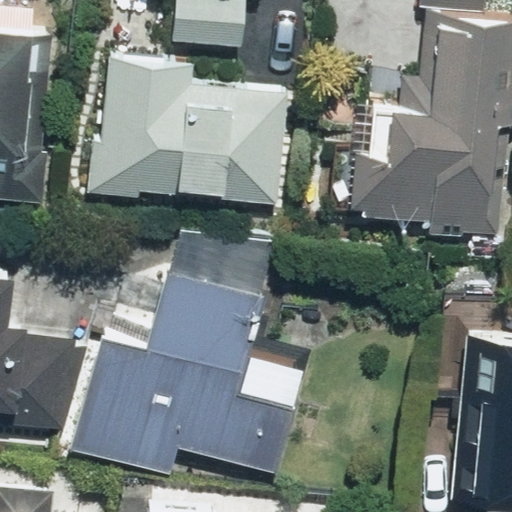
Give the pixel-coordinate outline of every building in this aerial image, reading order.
[(252,0),(182,0),(182,26),(252,28),(252,0)] [(511,4),(468,0),(432,0),(426,62),(411,60),(408,84),(406,84),(400,136),(366,132),(359,196),(439,204),(438,220),(470,223),(470,217),(509,221),(511,188),(511,173),(503,172),(510,107),(511,107),(511,4)] [(44,7),(0,2),(0,197),(3,197),(4,183),(52,188),(57,128),(38,126),(45,54),(40,53),(44,7)] [(201,47),(118,39),(110,126),(99,125),(94,178),(146,183),(147,175),(284,188),(295,78),(199,69),(201,47)] [(278,270),(180,244),(159,321),(113,309),(80,430),(179,457),(186,431),(285,458),(315,350),(260,335),(278,270)] [(28,249),(0,246),(0,407),(1,408),(1,412),(71,416),(93,336),(85,335),(87,324),(39,318),(41,300),(23,298),(28,249)] [(511,313),(478,310),(462,477),(511,482),(511,313)] [(1,490),(0,489),(0,511),(98,511),(85,511),(86,506),(82,505),(83,498),(60,496),(62,475),(3,469),(1,490)] [(223,494),(164,490),(163,499),(159,498),(157,511),(337,511),(338,511),(222,503),(223,494)]
